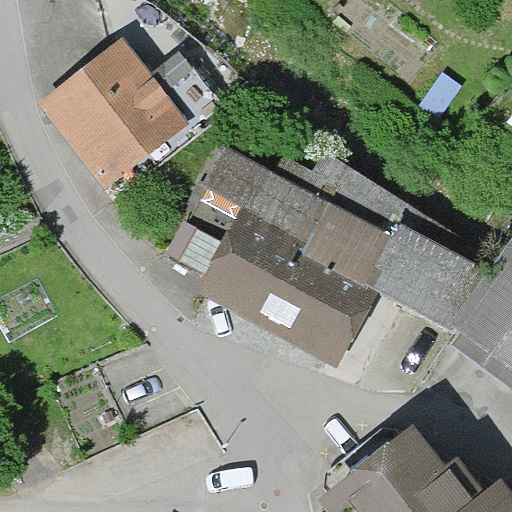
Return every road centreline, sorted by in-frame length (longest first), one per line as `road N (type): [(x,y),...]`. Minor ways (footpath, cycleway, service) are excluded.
road 1 (residential): [(0,69),(37,188),(148,314),(274,397)]
road 2 (residential): [(274,397),(371,411),(467,449),(511,483)]
road 3 (residential): [(0,503),(111,500),(204,511)]
